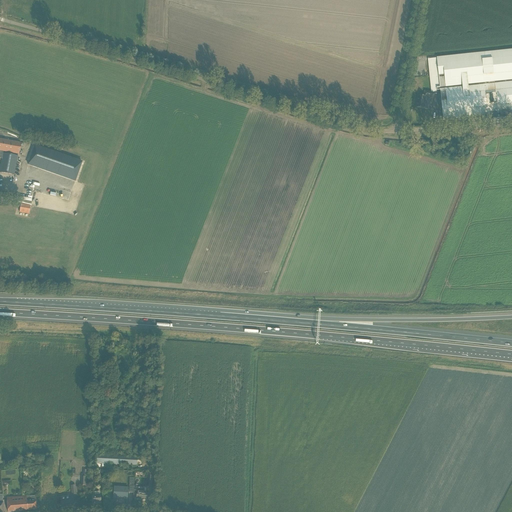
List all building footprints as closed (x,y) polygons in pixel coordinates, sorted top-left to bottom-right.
[(418,95),(416,107),(424,109),(426,97),(433,99),(434,94),(440,93),(443,120),(492,115),(492,120),(498,119),(497,114),(511,112),(511,50),(428,59),(431,92),(425,91),(424,97),(418,95)] [(0,156),(2,157),(17,159),(20,143),(0,139),(0,156)] [(34,145),(28,164),(75,180),(82,161),(34,145)] [(0,172),(14,175),(17,159),(2,157),(0,169),(0,172)] [(19,212),(31,214),(32,206),(21,204),(19,212)] [(133,433),(139,434),(139,425),(119,424),(119,433),(131,433),(133,433)] [(97,455),(96,463),(137,465),(137,457),(135,457),(132,457),(119,456),(116,456),(103,455),(100,455),(97,455)] [(128,487),(114,486),(113,499),(127,500),(128,487)] [(134,487),(133,497),(136,498),(136,499),(142,499),(142,500),(145,500),(146,500),(146,496),(147,496),(148,493),(143,493),(143,488),(136,487),(136,486),(134,486),(134,487)] [(101,503),(100,498),(100,495),(95,495),(94,492),(91,492),(92,504),(101,503)] [(36,509),(35,504),(35,500),(27,501),(26,496),(22,497),(23,510),(36,509)] [(8,511),(23,510),(22,497),(6,498),(8,511)] [(61,500),(61,503),(62,508),(73,506),(71,498),(68,498),(68,499),(61,500)]
